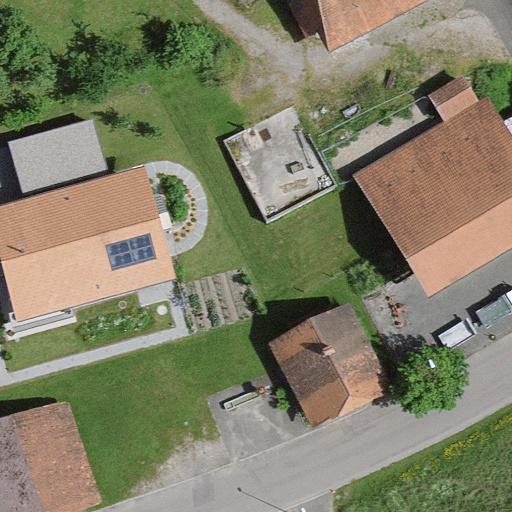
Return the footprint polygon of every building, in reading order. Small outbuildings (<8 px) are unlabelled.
[(310,0),(336,51),(438,0),(310,0)] [(361,174),(440,306),(511,263),(511,114),(496,87),(477,98),(464,77),(437,93),(453,119),(361,174)] [(93,117),(9,140),(23,190),(107,167),(93,117)] [(142,171),(0,210),(0,248),(19,317),(170,275),(142,171)] [(277,345),(315,423),(385,389),(347,311),(277,345)] [(71,400),(0,425),(0,511),(92,511),(108,507),(71,400)]
